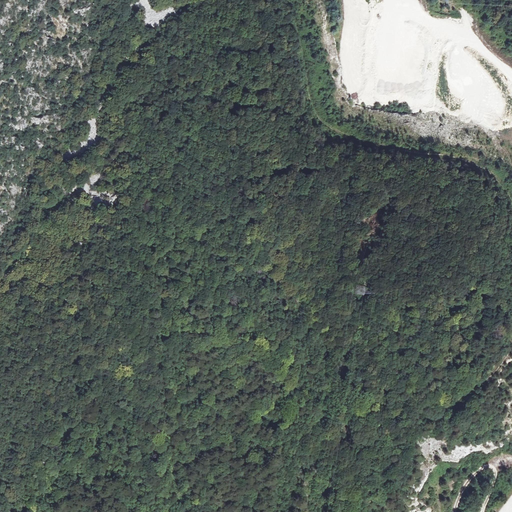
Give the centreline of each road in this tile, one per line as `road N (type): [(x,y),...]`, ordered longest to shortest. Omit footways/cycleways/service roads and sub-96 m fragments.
road 1 (track): [(511,105),(443,98),(394,80),(382,55),(395,0)]
road 2 (track): [(511,76),(476,41),(430,21),(412,0)]
